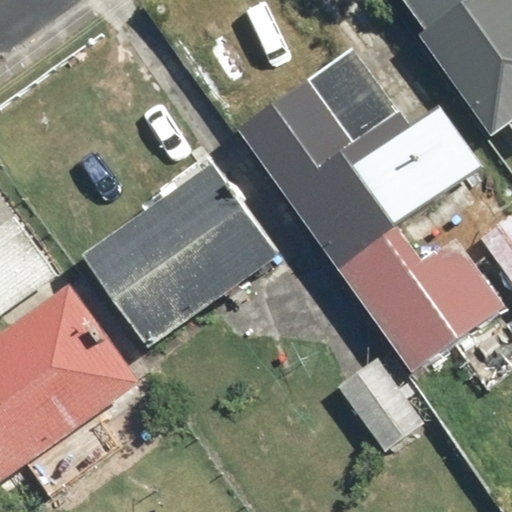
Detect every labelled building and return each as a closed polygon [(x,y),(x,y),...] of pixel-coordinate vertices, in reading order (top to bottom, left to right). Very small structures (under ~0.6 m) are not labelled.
[(511,0),(395,0),(505,136),(511,130),(511,0)] [(483,170),(440,106),(410,128),(398,112),(343,151),(400,230),(483,170)] [(280,260),(214,168),(90,256),(156,348),(280,260)] [(0,337),(0,489),(31,468),(49,494),(90,465),(72,439),(141,391),(17,217),(0,228),(0,326),(6,334),(0,337)] [(511,223),(488,241),(511,275),(511,223)] [(407,231),(344,278),(416,377),(511,307),(464,241),(431,265),(407,231)] [(428,420),(382,357),(342,387),(387,449),(428,420)]
